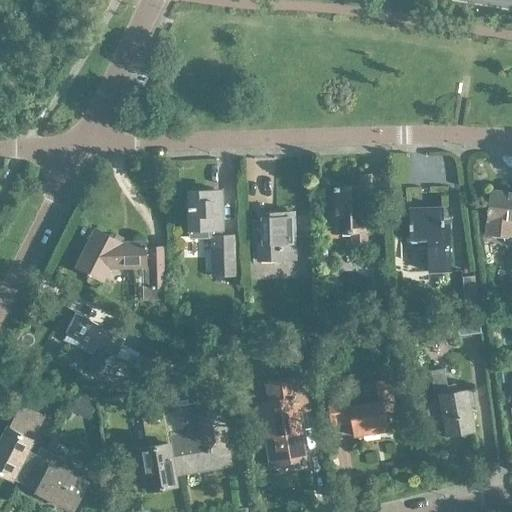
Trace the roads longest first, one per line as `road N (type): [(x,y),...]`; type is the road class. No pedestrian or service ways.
road 1 (unclassified): [(511,137),(81,140)]
road 2 (unclassified): [(0,305),(81,140)]
road 3 (unclassified): [(81,140),(146,0)]
